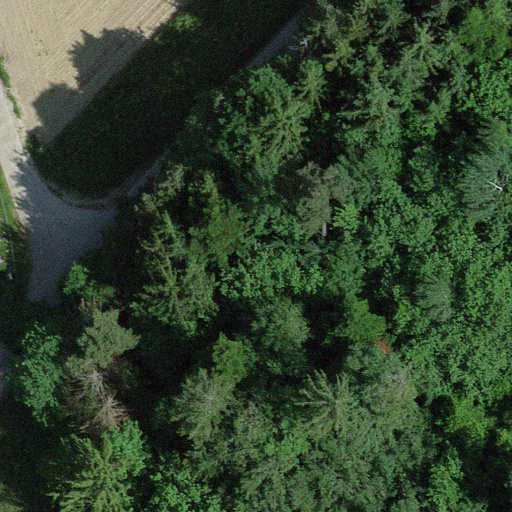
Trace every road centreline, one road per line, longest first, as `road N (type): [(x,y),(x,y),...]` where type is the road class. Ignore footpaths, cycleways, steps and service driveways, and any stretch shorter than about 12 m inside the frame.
road 1 (unclassified): [(0,354),(34,295),(318,0)]
road 2 (track): [(0,163),(42,287)]
